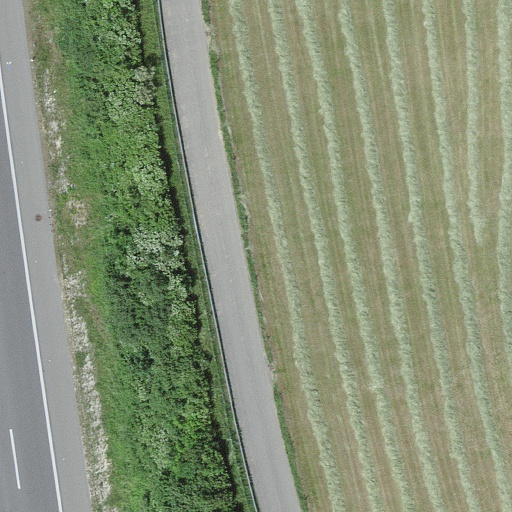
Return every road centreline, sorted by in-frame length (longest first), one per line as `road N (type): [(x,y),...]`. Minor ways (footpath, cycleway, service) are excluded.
road 1 (residential): [(181,0),(203,146),(283,511)]
road 2 (motorway): [(24,511),(0,338)]
